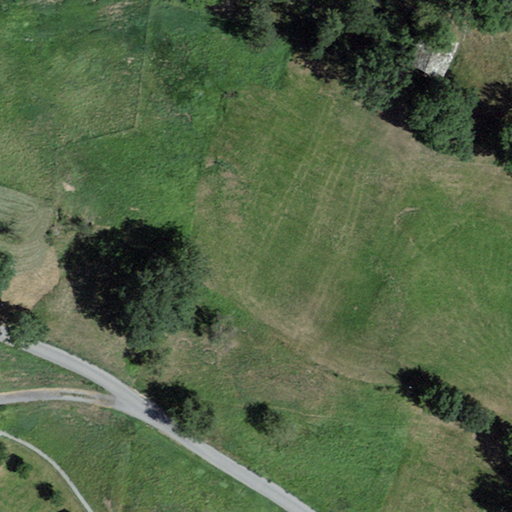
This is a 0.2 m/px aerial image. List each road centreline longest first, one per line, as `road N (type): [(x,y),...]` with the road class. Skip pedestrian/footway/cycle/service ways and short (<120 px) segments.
road 1 (residential): [(289,511),(126,399),(0,332)]
road 2 (track): [(126,399),(0,398)]
